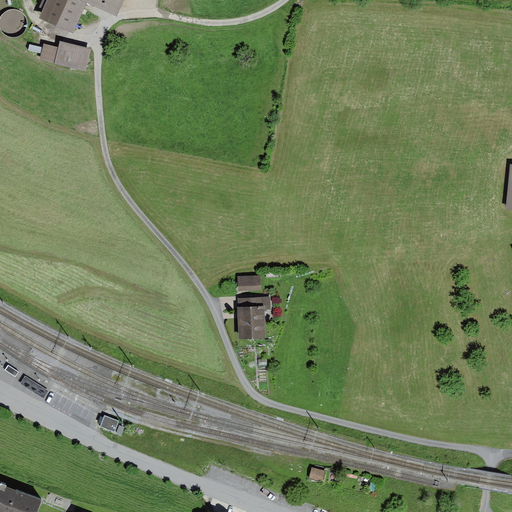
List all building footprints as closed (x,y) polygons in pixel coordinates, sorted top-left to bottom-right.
[(48,0),(40,18),(75,33),(87,5),(117,17),(124,0),(48,0)] [(58,48),(44,44),(40,60),(85,72),(91,50),(60,41),(58,48)] [(261,276),(238,277),(238,292),(261,291),(261,276)] [(237,299),(237,308),(264,307),(272,306),(271,297),(237,299)] [(264,307),(237,308),(239,340),(265,339),(264,307)] [(8,366),(5,370),(16,377),(18,373),(8,366)] [(26,377),(21,385),(44,399),(49,392),(26,377)] [(105,416),(100,427),(114,432),(119,422),(105,416)] [(120,426),(117,434),(122,436),(125,428),(120,426)] [(325,471),(312,468),(309,479),(322,483),(325,471)] [(37,511),(42,500),(0,484),(0,511),(37,511)]
